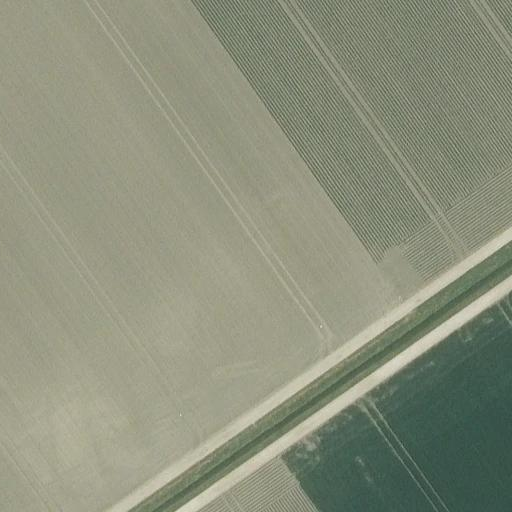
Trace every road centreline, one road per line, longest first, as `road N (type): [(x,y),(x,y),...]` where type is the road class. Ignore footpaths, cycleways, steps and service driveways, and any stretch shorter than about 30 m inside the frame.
road 1 (track): [(115,511),(511,232)]
road 2 (track): [(511,281),(184,511)]
